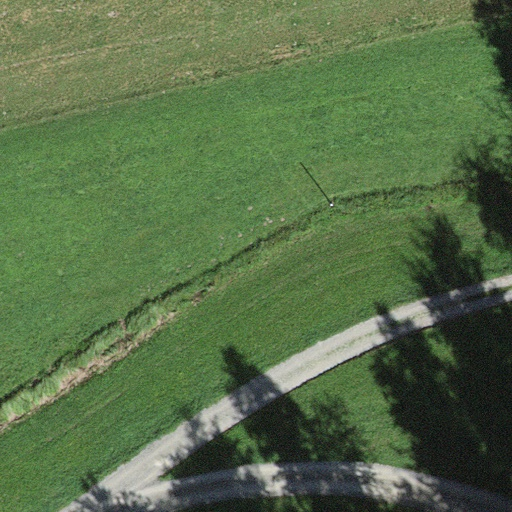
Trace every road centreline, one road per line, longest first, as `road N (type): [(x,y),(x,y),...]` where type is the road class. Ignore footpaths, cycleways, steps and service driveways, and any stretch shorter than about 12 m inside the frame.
road 1 (track): [(511,282),(392,317),(229,406),(78,511)]
road 2 (track): [(117,511),(183,486),(335,479),(511,506)]
